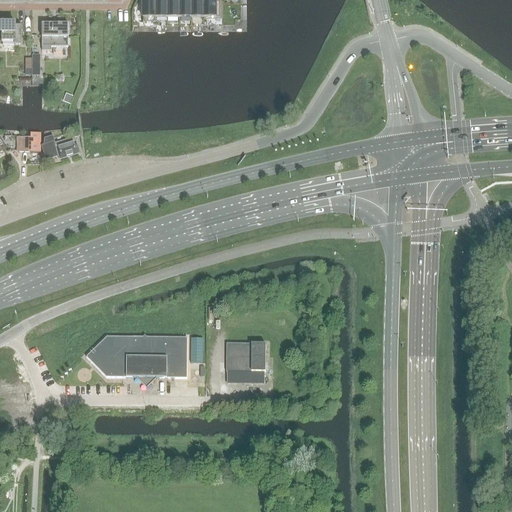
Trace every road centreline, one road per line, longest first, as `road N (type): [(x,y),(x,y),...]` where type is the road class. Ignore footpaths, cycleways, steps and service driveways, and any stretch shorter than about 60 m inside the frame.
road 1 (tertiary): [(0,221),(294,132),(354,51),(387,40)]
road 2 (primary): [(399,141),(203,185),(0,257)]
road 3 (unclassified): [(0,341),(75,303),(199,263),(313,234),(385,230)]
road 4 (primary): [(0,294),(120,246),(302,196)]
road 5 (primary): [(393,259),(394,511)]
road 6 (primary): [(417,511),(417,265)]
road 7 (residential): [(124,0),(0,5)]
